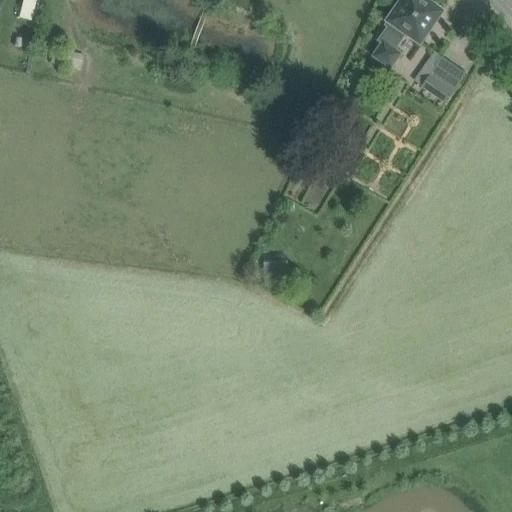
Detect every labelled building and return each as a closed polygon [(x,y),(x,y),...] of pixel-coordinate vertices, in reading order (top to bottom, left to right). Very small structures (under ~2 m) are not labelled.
[(424,0),(403,0),(399,7),(386,26),(389,28),(380,41),(383,43),(374,57),(391,68),(401,54),(394,50),(406,33),(420,43),(442,12),(440,10),(442,7),(432,0),(430,4),(424,0)] [(29,41),(18,38),(15,50),(26,53),(29,41)] [(51,63),(91,74),(95,58),(68,51),(66,57),(54,54),(51,63)] [(422,87),(447,104),(467,74),(443,57),(422,87)] [(288,264),(265,266),(266,289),(289,288),(288,264)]
